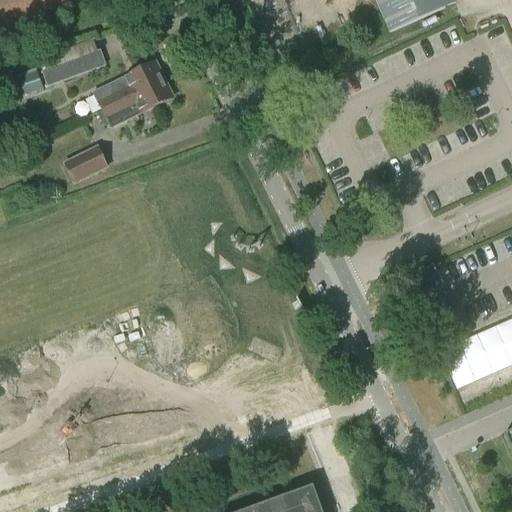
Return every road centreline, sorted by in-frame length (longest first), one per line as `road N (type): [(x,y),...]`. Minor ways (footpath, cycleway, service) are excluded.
road 1 (unclassified): [(376,393),(178,0)]
road 2 (unclassified): [(376,393),(55,511)]
road 3 (unknown): [(164,329),(197,346),(240,445)]
road 4 (unclassified): [(436,511),(376,393)]
